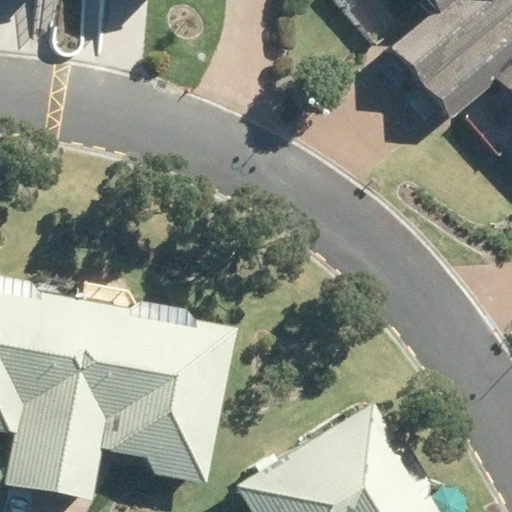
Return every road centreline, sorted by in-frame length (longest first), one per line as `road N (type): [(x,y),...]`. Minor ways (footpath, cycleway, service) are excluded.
road 1 (residential): [(511,452),(444,323),(396,269),(331,215),(226,148)]
road 2 (residential): [(226,148),(130,112),(0,98)]
road 3 (residential): [(249,0),(226,148)]
